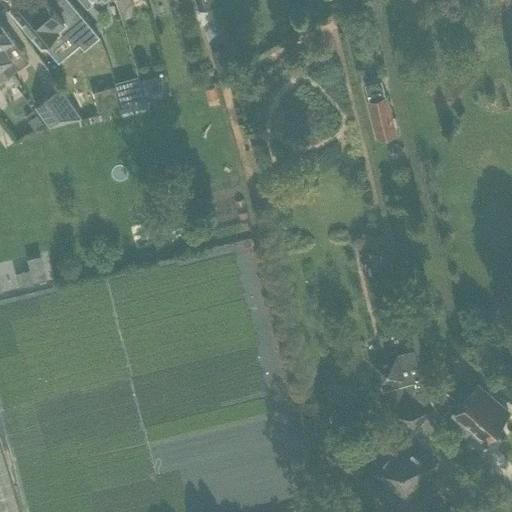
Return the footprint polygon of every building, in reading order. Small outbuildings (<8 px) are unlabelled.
[(12,0),(14,3),(11,5),(42,42),(43,42),(47,47),(68,30),(84,49),(100,36),(69,0),(52,0),(50,2),(48,0),(12,0)] [(212,0),(197,0),(200,8),(208,6),(213,4),(212,0)] [(12,38),(12,37),(0,20),(0,61),(9,74),(19,67),(7,50),(16,44),(12,38)] [(0,80),(9,74),(0,61),(0,80)] [(382,81),(365,85),(376,130),(393,126),(382,81)] [(214,87),(205,89),(208,100),(217,98),(214,87)] [(84,117),(63,88),(37,107),(51,126),(84,117)] [(28,268),(14,271),(17,285),(45,279),(39,253),(26,256),(28,268)] [(393,278),(370,283),(375,305),(398,300),(393,278)] [(428,409),(412,397),(411,397),(414,392),(424,389),(414,348),(370,359),(381,400),(396,411),(395,414),(409,425),(373,472),(407,498),(432,464),(403,442),(428,409)] [(440,385),(429,397),(441,415),(448,407),(465,421),(466,419),(485,435),(511,404),(500,395),(497,398),(482,386),(477,382),(460,402),(454,396),(440,384),(440,385)] [(0,511),(20,511),(0,447),(0,511)] [(320,501),(322,511),(363,511),(359,491),(320,501)]
